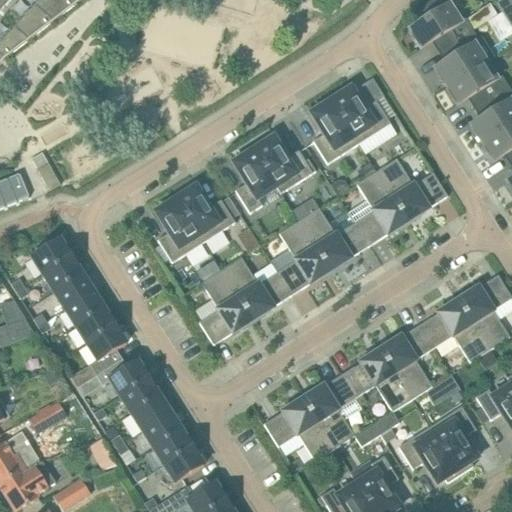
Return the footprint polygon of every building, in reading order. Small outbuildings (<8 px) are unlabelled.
[(0,0),(0,64),(5,60),(82,0),(0,0)] [(420,24),(410,31),(416,42),(422,50),(424,48),(431,44),(438,53),(472,32),(466,21),(455,4),(450,8),(445,0),(431,0),(415,17),(420,24)] [(502,13),(511,6),(511,3),(509,0),(500,0),(496,3),(502,13)] [(438,68),(435,70),(440,78),(446,88),(485,63),(494,58),(482,40),(479,42),(472,32),(438,53),(445,64),(438,68)] [(485,63),(446,88),(453,98),(458,107),(461,105),(471,98),(489,87),(495,97),(509,88),(502,78),(497,81),(485,63)] [(474,125),(471,127),(476,135),(482,145),(511,126),(511,93),(509,88),(495,97),(502,107),(474,125)] [(341,90),(328,98),(359,146),(390,126),(376,103),(364,110),(351,89),(344,94),(341,90)] [(324,136),(313,143),(327,166),(359,146),(328,98),(315,107),(317,111),(310,115),(324,136)] [(511,126),(482,145),(489,155),(494,163),(497,161),(504,157),(511,167),(511,166),(511,126)] [(298,153),(287,160),(273,139),(266,143),(264,139),(250,148),(276,189),(281,196),(316,173),(308,161),(305,163),(298,153)] [(262,208),(258,201),(276,189),(250,148),(237,156),(240,160),(233,165),(246,186),(235,193),(249,216),(262,208)] [(433,175),(413,188),(396,161),(376,174),(408,223),(409,222),(410,223),(419,218),(418,217),(447,198),(433,175)] [(376,174),(356,187),(373,213),(355,225),(369,248),(397,230),(398,231),(407,226),(406,225),(408,223),(376,174)] [(0,183),(0,211),(29,199),(19,175),(0,183)] [(186,189),(173,197),(203,245),(235,225),(221,202),(209,210),(196,188),(189,193),(186,189)] [(157,242),(172,265),(203,245),(173,197),(160,205),(162,209),(155,214),(169,235),(157,242)] [(355,225),(335,237),(318,211),(299,223),(330,273),(332,272),(333,273),(341,267),(341,266),(369,248),(355,225)] [(299,223),(279,236),(296,263),(277,275),(292,297),(320,279),(321,280),(329,275),(328,274),(330,273),(299,223)] [(246,252),(256,248),(250,231),(239,235),(246,252)] [(60,241),(31,259),(43,277),(71,259),(60,241)] [(71,259),(43,277),(54,294),(82,276),(71,259)] [(277,275),(258,287),(241,260),(221,273),(253,322),(254,321),(255,322),(264,317),(263,316),(292,297),(277,275)] [(201,285),(218,312),(199,324),(213,347),(242,329),(243,330),(252,324),(251,323),(253,322),(221,273),(201,285)] [(82,276),(54,294),(65,311),(93,293),(82,276)] [(459,300),(460,301),(458,302),(490,352),(510,339),(493,313),(511,300),(498,277),(468,296),(468,295),(459,300)] [(11,287),(16,294),(24,289),(19,281),(11,287)] [(16,294),(20,301),(29,296),(24,289),(16,294)] [(93,293),(65,311),(76,328),(104,310),(93,293)] [(470,364),(490,352),(458,302),(456,304),(456,303),(447,308),(448,309),(420,327),(434,350),(453,338),(470,364)] [(76,328),(67,334),(78,351),(87,346),(115,328),(104,310),(76,328)] [(46,323),(42,315),(33,321),(38,328),(46,323)] [(26,323),(0,331),(0,349),(35,337),(26,323)] [(38,328),(42,336),(51,330),(46,323),(38,328)] [(434,350),(420,327),(391,345),(390,344),(381,350),(382,351),(381,352),(412,401),(432,388),(415,362),(434,350)] [(115,328),(87,346),(98,363),(92,367),(98,376),(122,361),(116,352),(126,345),(115,328)] [(63,350),(55,355),(60,363),(68,357),(63,350)] [(392,414),(412,401),(381,352),(379,353),(378,352),(369,357),(370,358),(342,376),(357,399),(376,387),(392,414)] [(98,376),(96,378),(101,386),(109,381),(110,382),(120,399),(149,381),(137,363),(127,369),(122,361),(98,376)] [(357,399),(342,376),(313,395),(312,394),(304,399),(305,400),(303,401),(335,450),(355,438),(338,411),(357,399)] [(433,407),(459,390),(451,377),(425,393),(433,407)] [(149,381),(120,399),(131,416),(160,398),(149,381)] [(511,389),(510,387),(492,398),(488,392),(476,400),(490,422),(501,415),(511,431),(511,389)] [(160,398),(131,416),(142,433),(171,415),(160,398)] [(0,424),(10,419),(0,401),(0,424)] [(315,463),(335,450),(303,401),(301,402),(301,401),(292,407),(293,408),(264,426),(278,449),(298,436),(315,463)] [(59,404),(30,421),(38,436),(67,419),(59,404)] [(475,432),(461,409),(430,429),(460,477),(473,469),(471,464),(478,460),(464,439),(475,432)] [(102,410),(93,416),(98,423),(107,418),(102,410)] [(392,414),(374,426),(380,437),(399,425),(392,414)] [(171,415),(142,433),(153,450),(182,432),(171,415)] [(374,426),(355,438),(362,448),(380,437),(374,426)] [(447,485),(460,477),(430,429),(398,449),(412,472),(424,465),(437,486),(444,481),(447,485)] [(182,432),(153,450),(164,468),(192,450),(182,432)] [(124,445),(119,437),(111,443),(115,450),(124,445)] [(4,445),(0,447),(0,485),(25,470),(38,461),(27,443),(9,453),(4,445)] [(115,450),(120,457),(129,452),(124,445),(115,450)] [(192,450),(164,468),(175,485),(204,467),(192,450)] [(356,485),(373,511),(396,511),(400,509),(387,488),(398,481),(383,458),(371,466),(375,473),(356,485)] [(304,467),(299,460),(293,465),(297,471),(304,467)] [(25,470),(0,485),(0,490),(13,511),(19,511),(32,504),(39,500),(37,497),(55,485),(42,464),(40,465),(38,461),(25,470)] [(141,471),(132,477),(137,484),(146,479),(141,471)] [(65,511),(89,496),(80,482),(55,499),(62,511),(65,511)] [(211,511),(227,503),(215,485),(187,503),(192,511),(211,511)] [(373,511),(356,485),(337,497),(333,491),(320,498),(329,511),(373,511)] [(148,502),(143,505),(147,511),(148,511),(157,507),(152,499),(148,502)] [(157,507),(148,511),(172,511),(176,510),(169,500),(169,499),(157,507)] [(232,511),(227,503),(211,511),(232,511)]
